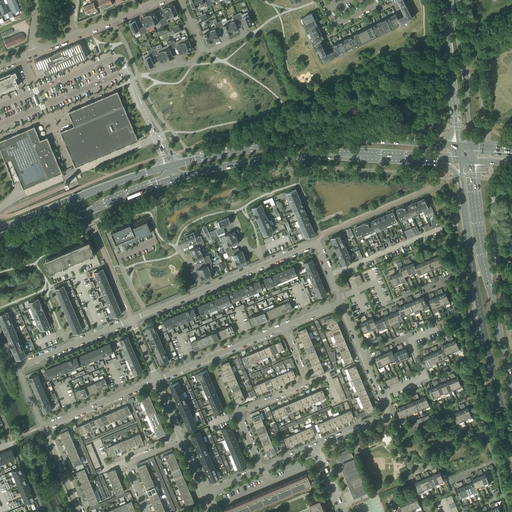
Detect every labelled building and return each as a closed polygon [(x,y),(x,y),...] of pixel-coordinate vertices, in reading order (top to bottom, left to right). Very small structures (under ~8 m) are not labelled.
[(3,0),(0,1),(0,9),(3,15),(7,13),(8,12),(3,0)] [(14,0),(7,0),(12,13),(19,10),(14,0)] [(86,13),(88,12),(94,10),(95,12),(97,11),(96,9),(92,0),(87,0),(89,4),(83,6),(84,8),(84,9),(85,10),(85,11),(86,13)] [(94,0),(95,4),(99,2),(102,9),(107,7),(104,0),(94,0)] [(199,7),(196,0),(189,0),(193,9),(199,7)] [(174,4),(168,7),(172,18),(178,15),(174,4)] [(409,10),(405,4),(400,6),(403,13),(409,10)] [(172,18),(168,7),(162,9),(165,17),(161,19),(164,25),(168,23),(167,20),(172,18)] [(403,13),(404,15),(407,20),(412,18),(409,10),(403,13)] [(154,12),(148,15),(153,27),(159,25),(154,12)] [(240,13),(236,14),(239,20),(243,19),(245,24),(246,27),(252,24),(251,22),(252,21),(250,17),(249,17),(247,12),(241,14),(240,13)] [(233,18),(227,20),(232,32),(233,32),(238,30),(235,22),(239,20),(236,14),(232,16),(233,18)] [(304,24),(314,19),(312,14),(302,19),(304,24)] [(400,24),(397,18),(398,18),(395,14),(390,16),(395,26),(400,24)] [(153,27),(148,15),(143,17),(148,29),(153,27)] [(404,15),(398,18),(397,18),(400,24),(407,20),(404,15)] [(395,26),(390,16),(386,19),(390,28),(391,28),(395,26)] [(316,24),(316,23),(314,19),(304,24),(305,24),(307,28),(316,24)] [(390,28),(386,19),(381,21),(386,31),(390,28)] [(135,20),(129,23),(134,35),(140,33),(140,35),(145,33),(142,27),(138,29),(135,20)] [(220,21),(217,23),(219,28),(222,27),(223,27),(227,35),(232,32),(227,20),(222,23),(221,21),(220,21)] [(386,31),(381,21),(376,23),(381,33),(385,31),(386,31)] [(381,33),(376,23),(371,26),(376,36),(376,35),(381,33)] [(309,33),(319,28),(316,24),(307,28),(309,33)] [(376,36),(371,26),(366,28),(371,38),(376,36)] [(209,29),(208,29),(213,41),(219,38),(214,27),(209,29)] [(208,28),(202,31),(207,43),(213,41),(208,29),(209,29),(208,28)] [(312,38),(321,33),(319,28),(309,33),(312,38)] [(371,38),(366,28),(361,31),(366,40),(371,38)] [(366,40),(361,31),(357,33),(361,43),(366,40)] [(19,34),(3,40),(6,48),(20,42),(22,41),(23,40),(24,39),(24,38),(24,37),(24,36),(23,35),(22,34),(21,33),(20,33),(19,34)] [(324,38),(321,33),(312,38),(314,43),(319,40),(324,38)] [(361,43),(357,33),(352,35),(357,45),(361,43)] [(357,45),(352,35),(347,38),(352,47),(357,45)] [(187,37),(181,39),(186,52),(192,49),(187,37)] [(352,47),(347,38),(342,40),(347,50),(352,47)] [(186,52),(181,39),(176,42),(181,54),(186,52)] [(168,45),(162,47),(167,60),(173,57),(169,49),(173,47),(171,42),(170,40),(166,42),(168,45)] [(323,47),(319,40),(314,43),(317,49),(323,47)] [(347,50),(342,40),(337,43),(342,52),(347,50)] [(41,59),(34,61),(38,70),(42,68),(44,73),(45,73),(46,74),(48,74),(57,71),(56,70),(59,69),(60,69),(75,63),(75,62),(76,61),(77,62),(85,58),(86,57),(80,43),(79,43),(70,46),(70,47),(68,48),(68,47),(53,54),(41,59)] [(342,52),(337,43),(332,45),(334,49),(337,55),(337,54),(342,52)] [(167,60),(162,47),(157,50),(156,48),(151,50),(154,56),(158,54),(161,62),(167,60)] [(326,54),(323,47),(317,49),(321,56),(320,56),(321,56),(326,54)] [(334,49),(328,53),(331,58),(337,55),(334,49)] [(150,57),(154,56),(151,50),(148,51),(148,53),(142,56),(145,61),(143,61),(145,65),(146,65),(148,68),(154,65),(150,57)] [(323,62),(331,58),(328,53),(326,54),(321,56),(323,62)] [(14,71),(0,77),(0,91),(11,87),(12,88),(18,86),(14,76),(16,76),(14,71)] [(138,141),(117,91),(68,112),(74,126),(60,132),(75,167),(138,141)] [(34,126),(0,140),(0,149),(2,156),(3,156),(10,153),(23,189),(62,173),(47,137),(40,140),(34,126)] [(288,192),(286,193),(288,198),(288,199),(298,195),(295,189),(291,191),(291,190),(287,191),(288,192)] [(288,198),(287,199),(289,205),(291,204),(300,200),(298,195),(288,199),(288,198)] [(275,204),(272,197),(270,198),(265,200),(266,203),(270,201),(272,206),(275,204)] [(424,198),(418,201),(423,212),(429,210),(424,198)] [(300,200),(291,204),(293,210),(302,206),(300,200)] [(418,201),(413,203),(417,212),(417,214),(423,212),(418,201)] [(256,206),(252,207),(254,213),(263,209),(264,209),(266,209),(263,203),(259,204),(259,203),(255,205),(256,206)] [(417,212),(413,203),(407,205),(411,215),(412,214),(417,212)] [(407,205),(402,208),(407,219),(413,217),(412,214),(411,215),(407,205)] [(302,206),(293,210),(295,215),(305,211),(302,206)] [(402,208),(396,210),(401,222),(407,219),(402,208)] [(254,213),(256,219),(266,215),(264,209),(263,209),(254,213)] [(305,211),(295,215),(298,221),(307,217),(305,211)] [(393,211),(387,214),(391,223),(397,221),(393,211)] [(266,215),(256,219),(259,224),(268,220),(268,221),(270,220),(268,214),(266,215)] [(391,223),(387,214),(382,216),(386,226),(391,223)] [(386,226),(382,216),(376,219),(380,228),(386,226)] [(218,228),(215,230),(217,234),(224,231),(222,227),(231,223),(228,217),(216,223),(218,228)] [(307,217),(298,221),(300,226),(310,222),(307,217)] [(380,228),(376,219),(371,221),(375,230),(380,228)] [(268,221),(268,220),(259,224),(261,230),(270,226),(268,221)] [(375,230),(371,221),(365,223),(369,233),(375,230)] [(123,245),(151,233),(146,222),(144,223),(132,228),(130,224),(111,233),(116,244),(121,242),(123,245)] [(310,222),(300,226),(302,232),(312,228),(310,222)] [(369,233),(365,223),(360,226),(364,235),(369,233)] [(270,226),(261,230),(263,236),(275,231),(273,225),(270,226)] [(360,226),(354,228),(358,239),(364,236),(364,235),(360,226)] [(302,232),(300,233),(303,239),(314,234),(312,228),(302,232)] [(187,235),(184,236),(187,242),(195,239),(196,242),(202,240),(200,236),(199,237),(196,231),(192,233),(191,232),(187,234),(187,235)] [(234,231),(222,236),(224,242),(236,237),(234,231)] [(334,236),(330,238),(333,244),(342,240),(340,234),(338,234),(334,235),(334,236)] [(236,237),(224,242),(227,248),(239,243),(236,237)] [(198,246),(190,250),(192,255),(204,250),(202,245),(204,244),(202,240),(196,242),(198,246)] [(345,245),(342,240),(333,244),(335,249),(345,245)] [(49,271),(49,272),(70,263),(74,261),(94,253),(94,252),(92,248),(91,246),(90,243),(90,242),(90,243),(45,261),(45,262),(47,265),(46,265),(47,265),(47,267),(48,267),(49,271)] [(347,251),(345,245),(335,249),(337,255),(347,251)] [(192,255),(195,261),(203,258),(205,262),(210,259),(209,255),(207,256),(204,250),(192,255)] [(232,250),(226,253),(228,257),(230,256),(232,261),(244,256),(242,250),(234,254),(232,250)] [(349,256),(347,251),(337,255),(340,260),(349,256)] [(349,256),(340,260),(342,266),(353,261),(351,255),(349,256)] [(427,255),(425,255),(426,259),(427,260),(431,270),(435,269),(431,259),(429,260),(427,255)] [(439,255),(435,257),(439,267),(444,265),(439,255)] [(244,256),(232,261),(235,267),(247,262),(244,256)] [(435,257),(431,259),(435,269),(439,267),(435,257)] [(418,258),(416,259),(418,262),(418,264),(423,274),(427,272),(423,262),(421,263),(418,258)] [(206,266),(198,269),(200,275),(211,270),(212,270),(213,270),(211,265),(210,264),(212,264),(210,259),(205,262),(206,266)] [(311,259),(303,262),(305,267),(314,264),(311,259)] [(407,259),(405,260),(407,265),(405,266),(409,276),(413,274),(409,264),(408,262),(407,259)] [(416,259),(414,260),(416,265),(415,266),(414,266),(417,272),(417,273),(418,276),(423,274),(418,264),(418,262),(416,259)] [(427,260),(423,262),(427,272),(431,270),(427,260)] [(413,262),(409,264),(413,274),(417,273),(417,272),(414,266),(415,266),(413,262)] [(398,263),(396,264),(400,272),(398,273),(402,283),(406,281),(405,278),(402,271),(400,268),(400,266),(398,263)] [(314,264),(305,267),(307,272),(316,269),(314,264)] [(294,266),(288,268),(292,277),(297,275),(294,266)] [(400,268),(402,271),(405,278),(409,276),(405,266),(400,268)] [(102,268),(94,272),(96,277),(105,274),(102,268)] [(288,268),(283,271),(287,279),(292,277),(288,268)] [(316,269),(307,272),(310,277),(318,274),(316,269)] [(391,275),(389,276),(393,286),(398,284),(393,274),(393,273),(391,269),(389,270),(391,275)] [(200,275),(203,281),(214,276),(212,270),(211,270),(200,275)] [(283,271),(278,273),(282,281),(287,279),(283,271)] [(278,273),(273,275),(277,283),(282,281),(278,273)] [(398,273),(393,274),(398,284),(402,283),(398,273)] [(107,278),(105,274),(96,277),(98,282),(107,278)] [(318,274),(310,277),(312,282),(320,279),(318,274)] [(273,275),(268,277),(272,285),(277,283),(273,275)] [(268,277),(263,279),(267,287),(272,285),(268,277)] [(100,287),(109,283),(107,278),(98,282),(100,287)] [(320,279),(312,282),(314,287),(322,284),(320,279)] [(259,281),(254,283),(258,292),(258,291),(263,289),(259,281)] [(111,288),(109,283),(100,287),(103,292),(111,288)] [(254,283),(249,285),(253,294),(258,292),(254,283)] [(322,284),(314,287),(316,292),(324,289),(322,284)] [(63,285),(55,288),(57,294),(65,290),(63,285)] [(249,285),(244,287),(248,295),(253,293),(253,294),(249,285)] [(244,287),(239,289),(243,297),(248,295),(244,287)] [(113,293),(111,288),(103,292),(105,297),(113,293)] [(239,289),(234,291),(238,301),(239,300),(238,299),(243,297),(239,289)] [(324,289),(316,292),(318,297),(326,294),(324,289)] [(439,289),(437,290),(439,295),(437,296),(441,306),(445,304),(441,294),(440,293),(439,289)] [(59,299),(68,295),(65,290),(57,294),(59,299)] [(234,291),(229,293),(233,303),(238,301),(234,291)] [(115,298),(113,293),(105,297),(107,302),(115,298)] [(431,299),(428,300),(433,310),(434,313),(438,311),(437,308),(433,298),(432,296),(431,293),(429,294),(430,296),(431,299)] [(445,293),(441,294),(445,304),(450,303),(445,293)] [(228,294),(223,296),(226,304),(231,302),(228,294)] [(70,300),(68,295),(59,299),(61,304),(70,300)] [(223,296),(218,298),(221,307),(226,304),(223,296)] [(408,297),(415,312),(415,314),(420,313),(419,310),(414,300),(412,301),(410,296),(408,297)] [(437,296),(433,298),(437,308),(441,306),(437,296)] [(408,297),(406,298),(408,303),(406,304),(410,314),(415,312),(408,297)] [(423,297),(419,299),(423,308),(424,311),(429,309),(427,304),(426,305),(423,297)] [(30,301),(28,302),(31,308),(40,304),(38,298),(34,300),(33,299),(30,300),(30,301)] [(117,303),(115,298),(107,302),(109,307),(117,303)] [(218,298),(213,300),(217,310),(216,309),(221,307),(218,298)] [(288,298),(283,301),(284,303),(287,311),(291,310),(292,309),(293,309),(289,301),(288,298)] [(419,299),(414,300),(419,310),(423,308),(419,299)] [(63,309),(72,305),(70,300),(61,304),(63,309)] [(213,300),(208,303),(211,312),(217,310),(213,300)] [(283,301),(278,303),(279,305),(282,313),(283,313),(284,312),(287,311),(284,303),(283,301)] [(119,308),(117,303),(109,307),(111,312),(119,308)] [(208,303),(203,305),(206,314),(211,312),(208,303)] [(40,304),(31,308),(33,313),(43,309),(40,304)] [(406,304),(402,306),(406,315),(410,314),(406,304)] [(74,310),(72,305),(63,309),(66,314),(74,310)] [(203,305),(197,307),(201,316),(206,314),(203,305)] [(282,313),(279,305),(274,307),(277,315),(282,313)] [(402,306),(398,307),(399,311),(402,317),(406,315),(402,306)] [(277,315),(274,307),(269,309),(272,317),(277,315)] [(122,314),(119,308),(111,312),(113,317),(122,314)] [(194,308),(189,310),(192,319),(197,317),(194,308)] [(43,309),(33,313),(36,319),(45,315),(43,309)] [(272,317),(269,309),(264,311),(267,319),(272,317)] [(1,313),(0,313),(0,320),(9,317),(12,316),(9,310),(5,312),(5,311),(1,313)] [(76,315),(74,310),(66,314),(68,318),(76,315)] [(189,310),(184,313),(187,321),(192,319),(189,310)] [(267,319),(264,311),(259,313),(262,321),(267,319)] [(399,311),(395,312),(399,322),(403,320),(402,317),(399,311)] [(395,312),(391,314),(395,324),(396,327),(400,325),(399,322),(395,312)] [(184,313),(179,315),(182,323),(187,321),(184,313)] [(262,321),(259,313),(254,315),(257,324),(262,321)] [(391,314),(387,316),(391,326),(395,324),(391,314)] [(36,319),(34,319),(37,325),(38,324),(47,320),(45,315),(36,319)] [(78,320),(76,315),(68,318),(70,323),(78,320)] [(179,315),(174,317),(177,325),(182,323),(179,315)] [(257,324),(254,315),(249,317),(252,326),(257,324)] [(329,315),(322,318),(325,323),(327,322),(329,325),(337,322),(334,316),(330,318),(329,315)] [(362,322),(360,323),(363,329),(360,330),(362,334),(363,333),(365,336),(370,334),(369,331),(364,321),(364,320),(362,316),(360,317),(362,322)] [(387,316),(382,318),(387,328),(391,326),(387,316)] [(9,317),(0,320),(0,321),(2,326),(12,322),(9,317)] [(174,317),(169,319),(172,327),(177,325),(174,317)] [(373,318),(369,320),(373,330),(377,328),(374,321),(373,318)] [(374,321),(377,328),(378,331),(383,329),(378,319),(378,318),(376,318),(375,318),(376,320),(374,321)] [(382,318),(378,319),(383,329),(387,328),(382,318)] [(169,319),(163,321),(167,329),(172,327),(169,319)] [(47,320),(38,324),(40,330),(50,326),(47,320)] [(80,325),(78,320),(70,323),(72,328),(80,325)] [(369,320),(364,321),(369,331),(373,330),(369,320)] [(12,322),(2,326),(5,332),(14,328),(16,327),(14,321),(12,322)] [(337,322),(329,325),(331,331),(339,327),(337,322)] [(82,330),(80,325),(72,328),(74,334),(82,330)] [(148,327),(146,328),(148,333),(156,330),(154,325),(152,326),(151,325),(148,326),(148,327)] [(226,327),(230,335),(235,333),(231,325),(226,327)] [(230,335),(226,327),(226,326),(221,328),(225,337),(230,335)] [(339,327),(331,331),(333,336),(342,333),(339,327)] [(14,328),(5,332),(7,337),(16,333),(14,328)] [(225,337),(221,328),(216,330),(220,339),(225,337)] [(306,328),(298,331),(300,337),(308,333),(306,328)] [(156,330),(148,333),(150,338),(158,335),(156,330)] [(220,339),(216,330),(211,332),(211,333),(214,342),(220,339)] [(311,332),(308,333),(300,337),(302,342),(310,339),(313,338),(311,332)] [(16,333),(7,337),(9,343),(19,339),(16,333)] [(210,343),(206,335),(205,333),(200,335),(201,337),(204,346),(210,343)] [(214,342),(211,333),(206,335),(210,343),(214,342)] [(342,333),(333,336),(336,342),(344,338),(342,333)] [(158,335),(150,338),(152,344),(160,340),(158,335)] [(118,340),(120,345),(121,345),(121,344),(130,341),(127,336),(125,337),(124,336),(121,337),(121,339),(118,340)] [(449,336),(447,337),(449,342),(447,343),(451,353),(455,351),(451,341),(450,340),(449,336)] [(204,346),(201,337),(196,340),(200,348),(204,346)] [(19,339),(9,343),(12,349),(21,344),(23,344),(20,338),(19,339)] [(344,338),(336,342),(338,347),(346,344),(344,338)] [(310,339),(302,342),(305,348),(313,345),(312,343),(310,339)] [(452,339),(450,340),(451,341),(455,351),(456,354),(461,352),(459,349),(455,339),(453,340),(452,339)] [(160,340),(152,344),(154,349),(162,345),(160,340)] [(200,348),(196,340),(191,342),(195,350),(200,348)] [(280,341),(275,343),(278,351),(284,349),(285,351),(288,350),(283,340),(280,341)] [(442,349),(440,350),(444,360),(448,358),(447,355),(443,345),(442,343),(441,340),(438,341),(442,349)] [(130,341),(121,344),(123,350),(132,346),(130,341)] [(113,352),(110,343),(105,345),(108,354),(113,352)] [(275,343),(269,346),(273,354),(278,351),(275,343)] [(447,343),(443,345),(447,355),(451,353),(447,343)] [(21,344),(12,349),(14,354),(23,350),(21,344)] [(313,345),(305,348),(307,354),(317,349),(316,347),(314,348),(313,345),(314,344),(313,345)] [(346,344),(338,347),(340,353),(349,349),(346,344)] [(109,355),(108,354),(105,345),(100,348),(103,356),(104,357),(109,355)] [(162,345),(154,349),(156,354),(164,350),(162,345)] [(399,351),(397,352),(401,362),(405,360),(400,348),(399,345),(397,346),(399,351)] [(132,346),(123,350),(126,355),(134,351),(132,346)] [(269,346),(264,348),(267,356),(273,354),(269,346)] [(402,347),(400,348),(401,350),(405,360),(409,358),(405,348),(403,349),(402,347)] [(103,356),(100,348),(95,350),(98,358),(103,356)] [(264,348),(258,350),(262,358),(267,356),(264,348)] [(23,350),(14,354),(16,360),(28,355),(25,349),(23,350)] [(317,349),(307,354),(309,359),(318,356),(315,350),(317,350),(317,349)] [(349,349),(340,353),(343,358),(351,355),(349,349)] [(98,358),(95,350),(90,352),(93,360),(98,358)] [(164,350),(156,354),(158,359),(166,355),(164,350)] [(258,350),(253,353),(256,361),(262,358),(258,350)] [(379,350),(377,351),(383,365),(387,364),(383,354),(381,355),(379,350)] [(391,350),(387,352),(391,362),(395,360),(393,353),(391,350)] [(440,350),(436,351),(440,361),(444,360),(440,350)] [(134,351),(126,355),(128,360),(136,356),(134,351)] [(377,356),(374,357),(378,367),(377,367),(379,370),(384,368),(383,365),(377,351),(375,351),(377,356)] [(436,351),(431,353),(436,363),(440,361),(436,351)] [(90,352),(85,354),(88,362),(93,360),(90,352)] [(387,352),(383,354),(387,364),(391,362),(387,352)] [(397,352),(393,353),(395,360),(397,363),(401,362),(397,352)] [(253,353),(247,355),(250,363),(256,361),(253,353)] [(431,365),(427,355),(427,353),(425,354),(424,353),(425,356),(423,357),(425,362),(427,367),(425,368),(426,369),(432,367),(431,365)] [(431,353),(427,355),(431,365),(436,363),(431,353)] [(85,354),(80,356),(81,359),(83,364),(84,367),(89,364),(88,362),(85,354)] [(166,361),(171,359),(168,354),(166,355),(158,359),(160,364),(163,362),(164,364),(167,362),(166,361)] [(247,355),(242,357),(243,360),(245,365),(246,367),(246,368),(252,366),(251,365),(250,363),(247,355)] [(351,355),(343,358),(345,364),(353,360),(351,355)] [(136,356),(128,360),(130,365),(138,361),(136,356)] [(318,356),(309,359),(312,365),(320,361),(318,356)] [(80,366),(77,357),(72,359),(75,368),(80,366)] [(76,370),(75,368),(72,359),(67,362),(70,370),(71,372),(76,370)] [(130,365),(132,369),(132,370),(140,366),(138,361),(130,365)] [(229,361),(220,364),(223,370),(231,367),(229,361)] [(320,361),(312,365),(314,370),(322,367),(320,361),(321,361),(320,361)] [(70,370),(67,362),(61,364),(65,372),(70,370)] [(65,372),(61,364),(56,366),(60,374),(65,372)] [(347,369),(345,370),(347,375),(350,374),(358,371),(355,365),(347,369)] [(60,374),(56,366),(51,368),(55,376),(55,377),(61,375),(60,374)] [(131,370),(133,375),(136,374),(137,375),(140,374),(139,372),(142,371),(140,366),(132,370),(132,369),(131,370)] [(231,367),(223,370),(225,376),(233,372),(231,367)] [(322,367),(314,370),(316,376),(325,372),(322,367)] [(55,376),(51,368),(46,370),(50,378),(55,376)] [(292,369),(287,371),(290,380),(296,377),(292,369)] [(207,370),(197,374),(199,379),(209,375),(207,370)] [(287,371),(281,374),(285,382),(290,380),(287,371)] [(358,371),(350,374),(352,380),(360,376),(358,371)] [(233,372),(225,376),(227,381),(236,378),(233,372)] [(31,382),(40,378),(38,373),(29,377),(31,382)] [(274,377),(270,379),(274,387),(279,384),(276,376),(274,373),(272,374),(274,377)] [(453,379),(457,389),(459,392),(463,390),(457,377),(456,378),(455,375),(454,375),(453,373),(451,374),(452,377),(453,379)] [(281,374),(276,376),(279,384),(285,382),(281,374)] [(452,379),(449,381),(453,390),(457,389),(453,379),(452,377),(451,374),(449,375),(450,377),(451,378),(452,379)] [(201,384),(211,380),(209,375),(199,379),(201,384)] [(337,376),(332,378),(341,401),(346,399),(337,376)] [(360,376),(352,380),(354,385),(362,382),(360,376)] [(43,384),(40,378),(31,382),(33,388),(41,384),(43,384)] [(105,378),(100,380),(103,388),(108,386),(105,378)] [(236,378),(227,381),(230,387),(238,383),(236,378)] [(103,388),(100,380),(99,379),(94,381),(94,382),(95,382),(98,390),(103,388)] [(270,379),(265,381),(268,389),(274,387),(270,379)] [(213,385),(211,380),(201,384),(203,389),(213,385)] [(265,381),(259,383),(262,391),(268,389),(265,381)] [(443,383),(441,384),(445,394),(449,392),(445,382),(444,381),(443,381),(442,382),(443,383)] [(449,381),(445,382),(449,392),(453,390),(449,381)] [(98,390),(95,382),(94,382),(90,384),(93,392),(98,390)] [(179,382),(170,386),(172,391),(182,387),(179,382)] [(362,382),(354,385),(356,391),(365,387),(362,382)] [(238,383),(230,387),(232,392),(240,389),(238,383)] [(259,383),(253,386),(257,394),(262,391),(259,383)] [(35,392),(43,389),(41,384),(33,388),(35,392)] [(93,392),(90,384),(85,386),(88,395),(93,392)] [(441,384),(437,386),(441,396),(445,394),(441,384)] [(205,394),(215,390),(213,385),(203,389),(205,394)] [(85,386),(80,388),(83,397),(88,395),(85,386)] [(437,386),(432,387),(437,397),(441,396),(437,386)] [(83,397),(80,388),(79,387),(74,389),(78,399),(83,397)] [(182,387),(172,391),(174,396),(183,392),(183,393),(184,392),(182,387)] [(365,387),(356,391),(359,396),(367,393),(365,387)] [(432,387),(428,389),(432,399),(437,397),(432,387)] [(37,398),(47,394),(44,388),(43,389),(35,392),(37,398)] [(240,389),(232,392),(235,398),(243,395),(240,389)] [(322,389),(317,392),(320,400),(326,397),(322,389)] [(208,399),(217,395),(215,390),(205,394),(208,399)] [(185,397),(182,392),(174,396),(176,401),(185,397)] [(317,392),(311,394),(314,402),(320,400),(317,392)] [(367,393),(359,396),(361,402),(369,399),(367,393)] [(40,403),(49,399),(47,394),(37,398),(39,403),(40,403)] [(311,394),(305,396),(309,404),(314,402),(311,394)] [(417,394),(415,395),(421,410),(425,408),(421,398),(419,399),(417,394)] [(149,395),(141,398),(143,404),(151,400),(149,395)] [(219,400),(217,395),(208,399),(210,404),(219,400)] [(243,395),(235,398),(237,404),(245,400),(243,395)] [(415,400),(413,401),(417,411),(421,410),(415,395),(413,395),(415,400)] [(305,396),(300,399),(303,407),(309,404),(305,396)] [(425,396),(421,398),(425,408),(430,406),(425,396)] [(178,406),(187,402),(185,397),(176,401),(178,406)] [(42,408),(51,404),(49,399),(40,403),(39,403),(42,408)] [(300,399),(294,401),(298,409),(303,407),(300,399)] [(369,399),(361,402),(363,408),(372,404),(369,399)] [(151,400),(143,404),(146,409),(154,406),(151,400)] [(219,400),(210,404),(212,409),(221,405),(219,400)] [(294,401),(289,403),(292,411),(298,409),(294,401)] [(413,401),(408,403),(413,413),(417,411),(413,401)] [(189,407),(187,402),(178,406),(180,411),(189,407)] [(289,403),(283,406),(286,414),(287,416),(290,415),(293,414),(292,411),(289,403)] [(408,403),(404,405),(409,415),(413,413),(408,403)] [(53,409),(51,404),(42,408),(44,413),(53,409)] [(356,411),(353,412),(356,419),(367,415),(366,413),(374,410),(372,404),(363,408),(365,411),(359,414),(359,415),(358,416),(356,411)] [(128,405),(122,407),(126,417),(128,417),(127,415),(131,413),(128,405)] [(221,405),(212,409),(214,414),(224,410),(221,405)] [(404,405),(400,406),(404,416),(409,415),(404,405)] [(154,406),(146,409),(148,415),(156,411),(154,406)] [(283,406),(277,408),(281,416),(282,419),(288,417),(287,416),(286,414),(283,406)] [(400,406),(396,408),(400,418),(404,416),(400,406)] [(122,407),(117,410),(120,418),(121,421),(127,418),(126,417),(122,407)] [(191,412),(189,407),(180,411),(182,416),(191,412)] [(468,407),(463,409),(467,419),(472,417),(468,407)] [(277,408),(272,410),(277,422),(279,420),(278,417),(281,416),(277,408)] [(463,409),(459,411),(463,421),(467,419),(463,409)] [(117,410),(111,412),(114,420),(120,418),(117,410)] [(351,410),(345,412),(348,420),(354,418),(351,410)] [(156,411),(148,415),(150,420),(158,417),(156,411)] [(258,411),(251,414),(252,417),(251,417),(254,423),(262,419),(259,414),(258,411)] [(459,411),(455,413),(456,415),(459,423),(463,421),(459,411)] [(111,412),(105,414),(109,423),(114,420),(111,412)] [(193,417),(191,412),(182,416),(184,421),(193,417)] [(345,412),(339,415),(343,423),(348,420),(345,412)] [(105,414),(100,417),(103,425),(109,423),(105,414)] [(339,415),(334,417),(337,425),(343,423),(339,415)] [(320,423),(317,424),(317,425),(320,432),(326,430),(323,422),(320,416),(318,417),(320,423)] [(100,417),(94,419),(98,427),(103,425),(100,417)] [(158,417),(150,420),(153,426),(161,422),(158,417)] [(195,422),(193,417),(184,421),(187,426),(195,422)] [(334,417),(328,419),(332,428),(337,425),(334,417)] [(94,419),(89,421),(92,430),(98,427),(94,419)] [(262,419),(254,423),(256,428),(264,425),(266,424),(265,422),(263,423),(262,419)] [(328,419),(323,422),(326,430),(332,428),(328,419)] [(89,421),(83,424),(87,432),(92,430),(89,421)] [(295,421),(286,425),(287,428),(288,427),(289,430),(292,428),(291,426),(296,424),(295,421)] [(161,422),(153,426),(155,431),(163,428),(161,422)] [(197,427),(195,422),(187,426),(189,431),(197,427)] [(310,423),(305,426),(305,427),(306,429),(309,437),(315,435),(315,434),(311,425),(311,424),(310,423)] [(83,424),(78,426),(81,434),(87,432),(83,424)] [(136,425),(102,438),(104,441),(137,427),(136,425)] [(230,425),(220,429),(223,435),(232,431),(230,425)] [(264,425),(256,428),(258,434),(266,430),(264,425)] [(76,426),(74,428),(88,461),(90,460),(76,426)] [(67,427),(60,430),(61,433),(60,433),(62,439),(71,435),(73,434),(71,428),(68,429),(67,427)] [(163,428),(155,431),(157,437),(165,434),(163,428)] [(298,432),(295,433),(298,442),(304,439),(300,431),(300,429),(297,430),(298,432)] [(304,429),(300,431),(304,439),(309,437),(306,429),(304,429)] [(266,430),(258,434),(261,439),(269,436),(271,435),(270,433),(268,434),(266,430)] [(225,440),(234,436),(232,431),(223,435),(225,440)] [(293,434),(289,436),(293,444),(298,442),(295,433),(294,431),(292,432),(293,434)] [(201,432),(191,436),(193,441),(203,437),(201,432)] [(140,433),(134,436),(137,444),(143,442),(140,433)] [(288,434),(283,436),(287,446),(293,444),(289,436),(288,434)] [(71,435),(62,439),(65,444),(73,441),(71,435)] [(134,436),(128,438),(132,446),(137,444),(134,436)] [(236,440),(234,436),(225,440),(227,445),(236,440)] [(269,436),(261,439),(263,445),(271,442),(273,441),(273,438),(270,439),(269,436)] [(203,437),(193,441),(195,446),(204,443),(205,442),(203,437)] [(128,438),(123,440),(126,449),(132,446),(128,438)] [(123,440),(117,443),(121,451),(126,449),(123,440)] [(229,450),(239,445),(236,440),(227,445),(229,450)] [(73,441),(65,444),(67,450),(75,446),(73,441)] [(111,442),(105,445),(110,456),(115,453),(112,445),(111,442)] [(271,442),(263,445),(265,451),(273,447),(273,445),(271,442)] [(91,443),(86,446),(95,468),(100,466),(91,443)] [(117,443),(112,445),(115,453),(121,451),(117,443)] [(204,443),(195,446),(197,451),(206,448),(204,443)] [(231,455),(241,450),(239,445),(229,450),(231,455)] [(75,446),(67,450),(69,455),(78,452),(75,446)] [(273,447),(265,451),(268,456),(269,459),(277,456),(276,453),(279,451),(276,446),(273,447)] [(206,448),(197,451),(199,456),(208,452),(206,448)] [(12,449),(6,451),(10,460),(15,458),(12,449)] [(231,455),(229,456),(231,460),(233,459),(243,455),(241,450),(231,455)] [(350,450),(335,457),(350,491),(348,492),(347,492),(346,492),(347,492),(348,493),(349,494),(350,495),(350,494),(351,493),(353,499),(368,493),(363,480),(364,480),(354,457),(353,458),(350,450)] [(6,451),(1,453),(5,462),(10,460),(6,451)] [(78,452),(69,455),(72,461),(80,458),(78,452)] [(173,452),(165,455),(167,461),(175,457),(173,452)] [(208,452),(199,456),(202,461),(210,457),(208,452)] [(157,455),(155,456),(156,459),(177,509),(179,508),(165,474),(163,470),(163,469),(158,458),(157,455)] [(245,460),(243,455),(233,459),(235,464),(245,460)] [(175,457),(167,461),(169,466),(178,463),(175,457)] [(212,462),(210,457),(202,461),(204,466),(212,462)] [(80,458),(72,461),(74,467),(82,463),(80,458)] [(140,466),(137,467),(139,472),(147,469),(146,464),(149,463),(147,460),(139,463),(140,466)] [(154,460),(152,461),(172,511),(175,510),(154,460)] [(247,466),(245,460),(235,464),(237,470),(247,466)] [(206,471),(214,467),(212,462),(204,466),(206,471)] [(178,463),(169,466),(172,472),(180,468),(178,463)] [(14,475),(11,475),(12,477),(14,476),(23,473),(21,467),(12,471),(14,475)] [(77,471),(76,472),(79,477),(87,474),(89,473),(87,468),(87,467),(84,468),(77,471)] [(214,467),(206,471),(208,476),(216,472),(214,467)] [(180,468),(172,472),(174,477),(182,474),(180,468)] [(115,469),(107,472),(109,478),(117,474),(115,469)] [(147,469),(139,472),(142,478),(150,475),(147,469)] [(478,476),(476,477),(481,487),(485,485),(478,470),(476,471),(478,476)] [(480,470),(478,470),(485,485),(491,483),(487,473),(485,474),(485,473),(482,474),(480,470)] [(95,471),(92,472),(104,499),(106,498),(95,471)] [(216,472),(208,476),(210,481),(221,477),(219,471),(216,472)] [(427,471),(425,472),(426,475),(427,477),(431,487),(435,485),(431,475),(429,476),(428,474),(427,471)] [(440,472),(435,474),(440,483),(444,482),(440,472)] [(23,473),(14,476),(17,482),(25,478),(23,473)] [(87,474),(79,477),(81,483),(89,479),(87,474)] [(101,474),(99,475),(108,498),(111,497),(101,474)] [(117,474),(109,478),(111,483),(120,480),(117,474)] [(182,474),(174,477),(176,483),(185,479),(182,474)] [(307,474),(226,508),(227,511),(243,511),(311,484),(307,474)] [(435,474),(431,475),(435,485),(440,483),(435,474)] [(150,475),(142,478),(144,484),(152,480),(150,475)] [(419,475),(417,476),(418,479),(419,480),(423,490),(427,489),(423,479),(421,480),(420,477),(419,475)] [(427,477),(423,479),(427,489),(431,487),(427,477)] [(476,477),(472,479),(473,482),(476,489),(477,489),(481,487),(476,477)] [(25,478),(17,482),(19,487),(28,483),(25,478)] [(89,479),(81,483),(83,488),(91,485),(89,479)] [(185,479),(176,483),(179,488),(187,485),(185,479)] [(120,480),(111,483),(114,489),(122,485),(120,480)] [(152,480),(144,484),(146,489),(154,486),(152,480)] [(419,480),(415,482),(419,492),(423,490),(419,480)] [(473,482),(469,484),(474,494),(478,492),(477,489),(476,489),(473,482)] [(28,483),(19,487),(21,492),(30,488),(28,483)] [(469,484),(465,486),(469,495),(474,494),(469,484)] [(91,485),(83,488),(86,494),(94,491),(91,485)] [(122,485),(114,489),(116,494),(124,491),(122,485)] [(187,485),(179,488),(181,494),(189,491),(187,485)] [(154,486),(146,489),(148,495),(157,491),(154,486)] [(465,486),(461,487),(465,497),(469,495),(465,486)] [(461,487),(457,489),(461,499),(465,497),(461,487)] [(30,488),(21,492),(23,497),(32,494),(30,488)] [(94,491),(86,494),(88,500),(96,496),(94,491)] [(157,491),(148,495),(151,500),(159,497),(157,491)] [(189,491),(181,494),(183,500),(192,496),(189,491)] [(128,492),(89,508),(90,511),(129,494),(128,492)] [(32,494),(23,497),(25,503),(34,499),(32,494)] [(96,496),(88,500),(90,505),(98,502),(96,496)] [(192,496),(183,500),(186,505),(194,502),(192,496)] [(159,497),(151,500),(153,506),(161,502),(159,497)] [(416,497),(412,499),(416,509),(420,507),(416,497)] [(324,511),(319,499),(309,503),(313,511),(324,511)] [(412,499),(408,500),(412,510),(416,509),(412,499)] [(408,500),(403,502),(407,511),(412,510),(408,500)] [(131,501),(126,503),(129,511),(135,509),(131,501)] [(161,502),(153,506),(155,511),(164,508),(161,502)] [(494,502),(492,503),(495,511),(502,511),(501,505),(498,506),(496,507),(495,505),(494,503),(494,502)] [(126,503),(120,505),(123,511),(127,511),(129,511),(126,503)]
